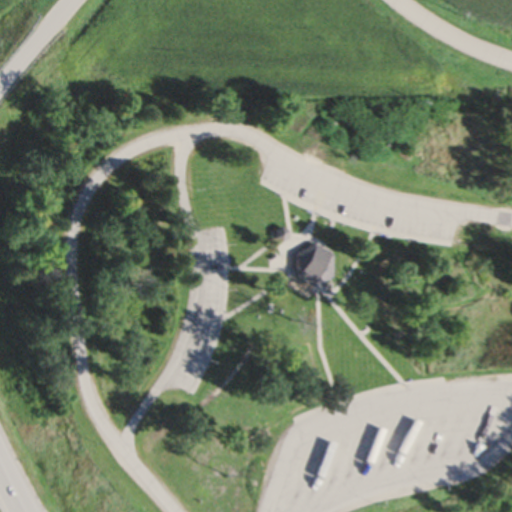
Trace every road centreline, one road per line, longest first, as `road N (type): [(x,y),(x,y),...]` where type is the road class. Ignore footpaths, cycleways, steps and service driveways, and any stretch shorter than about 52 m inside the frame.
road 1 (residential): [(276,152),(225,131),(150,144),(104,175),(78,220),(74,257),(94,401),(178,511)]
road 2 (residential): [(511,60),(452,36),(399,0)]
